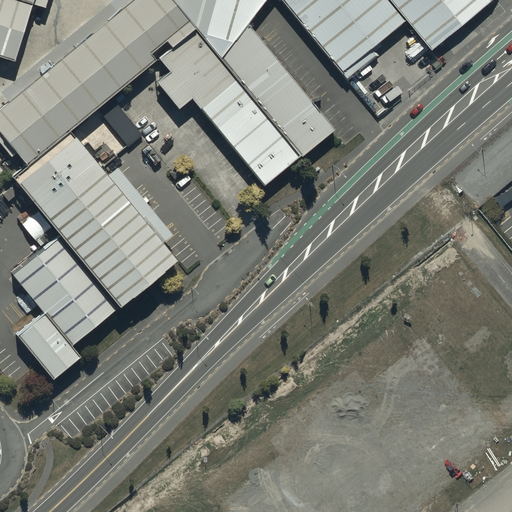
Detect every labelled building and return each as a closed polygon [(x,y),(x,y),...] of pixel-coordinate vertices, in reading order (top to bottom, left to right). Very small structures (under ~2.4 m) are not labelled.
[(0,0),(0,64),(12,68),(34,0),(0,0)] [(196,34),(169,0),(144,0),(25,93),(0,86),(0,138),(25,170),(70,135),(160,62),(196,34)] [(169,0),(196,34),(217,61),(246,27),(268,0),(169,0)] [(405,27),(383,0),(277,0),(341,77),(405,27)] [(383,0),(405,27),(427,55),(490,5),(486,0),(383,0)] [(217,61),(294,162),(331,134),(246,27),(217,61)] [(217,61),(196,34),(160,62),(258,190),(294,162),(217,61)] [(25,170),(10,182),(112,309),(171,262),(70,135),(25,170)] [(65,346),(112,309),(57,241),(10,278),(65,346)] [(75,358),(65,346),(39,314),(12,335),(48,379),(75,358)] [(407,511),(502,432),(423,338),(365,387),(395,422),(383,433),(346,389),(287,438),(324,481),(311,492),(281,455),(223,505),(228,511),(407,511)] [(511,394),(499,406),(511,422),(511,394)]
